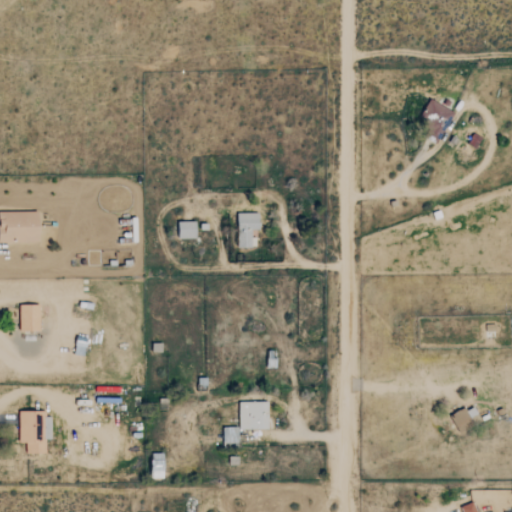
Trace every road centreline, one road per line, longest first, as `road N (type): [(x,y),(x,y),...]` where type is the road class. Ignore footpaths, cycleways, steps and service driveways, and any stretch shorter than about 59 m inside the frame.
road 1 (track): [(348,511),(350,0)]
road 2 (track): [(349,196),(456,185),(477,168),(492,137),(483,110),(463,106),(434,150),(393,189)]
road 3 (track): [(349,267),(228,266),(214,218)]
